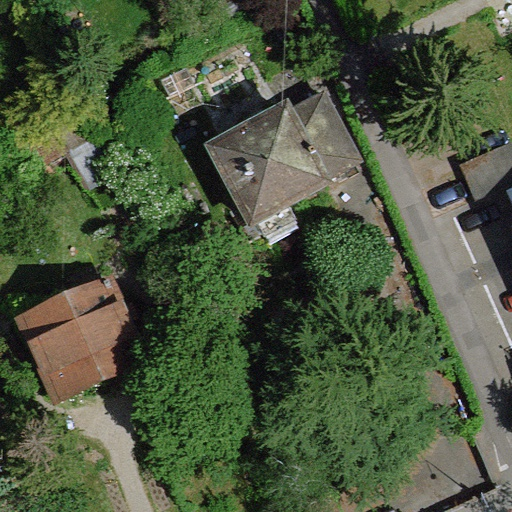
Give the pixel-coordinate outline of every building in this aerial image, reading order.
[(325,98),(289,117),(325,183),(361,164),(325,98)] [(94,179),(122,166),(96,105),(0,162),(0,200),(81,149),(94,179)] [(288,115),(215,154),(254,227),(327,187),(325,183),(289,117),(288,115)] [(511,151),(467,170),(480,203),(511,190),(511,151)] [(110,286),(24,324),(58,403),(145,365),(110,286)] [(341,511),(334,494),(294,511),(341,511)]
